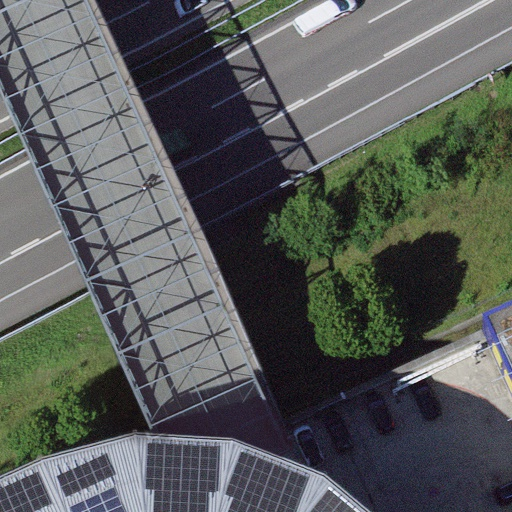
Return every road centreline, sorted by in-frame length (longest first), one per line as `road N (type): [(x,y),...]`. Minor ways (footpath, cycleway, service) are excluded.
road 1 (motorway): [(0,224),(325,50)]
road 2 (motorway): [(150,0),(0,79)]
road 3 (motorway): [(325,50),(457,0)]
